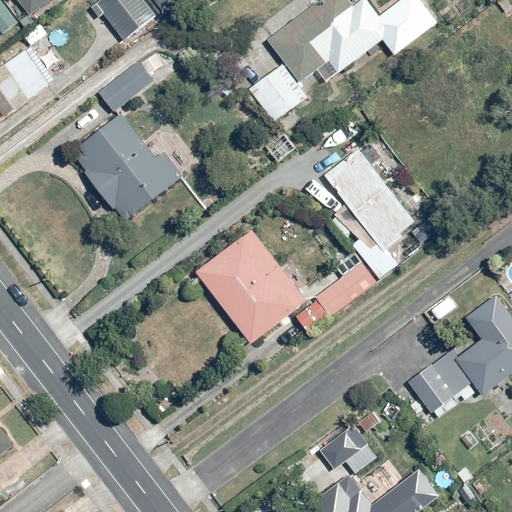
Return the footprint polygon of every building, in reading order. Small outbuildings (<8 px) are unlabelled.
[(19,22),(0,0),(0,29),(4,35),(19,22)] [(17,0),(29,15),(48,0),(17,0)] [(155,17),(143,0),(98,0),(95,3),(122,41),(155,17)] [(183,0),(154,0),(166,14),(183,0)] [(316,0),(266,38),(300,82),(317,70),(325,82),(383,39),(394,54),(437,22),(419,0),(398,0),(378,15),(366,0),(316,0)] [(0,62),(0,117),(54,81),(48,72),(63,61),(46,37),(33,47),(29,42),(0,62)] [(141,62),(140,61),(100,91),(114,110),(155,79),(152,75),(165,65),(155,52),(141,62)] [(306,97),(282,64),(249,89),(273,122),(306,97)] [(83,171),(110,209),(114,206),(122,218),(182,175),(163,149),(154,155),(122,111),(71,147),(86,168),(83,171)] [(345,236),(352,231),(358,238),(350,244),(355,249),(378,280),(399,264),(386,248),(402,236),(399,233),(414,221),(357,149),(324,175),(345,202),(328,215),(345,236)] [(305,300),(250,229),(195,271),(250,342),(305,300)] [(378,280),(355,249),(335,264),(343,274),(313,297),(329,318),(378,280)] [(511,316),(496,294),(466,317),(482,338),(455,358),(482,394),(511,371),(511,316)] [(469,387),(446,354),(408,380),(431,413),(469,387)] [(378,456),(354,424),(320,449),(334,468),(346,460),(355,473),(378,456)] [(0,453),(13,443),(0,427),(0,499),(3,497),(0,494),(0,453)] [(415,511),(438,496),(418,469),(372,504),(349,474),(311,503),(300,511),(299,511),(415,511)]
